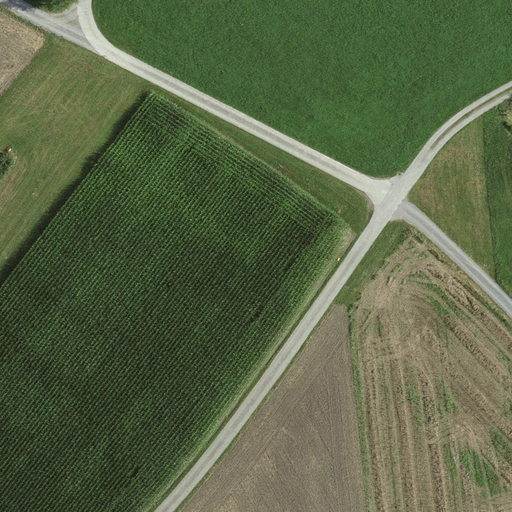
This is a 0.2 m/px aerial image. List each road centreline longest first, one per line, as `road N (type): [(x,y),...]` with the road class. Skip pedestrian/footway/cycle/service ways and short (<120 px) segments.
road 1 (track): [(10,0),(394,199)]
road 2 (track): [(169,511),(394,199)]
road 3 (track): [(511,311),(394,199)]
road 4 (track): [(394,199),(472,112),(511,90)]
